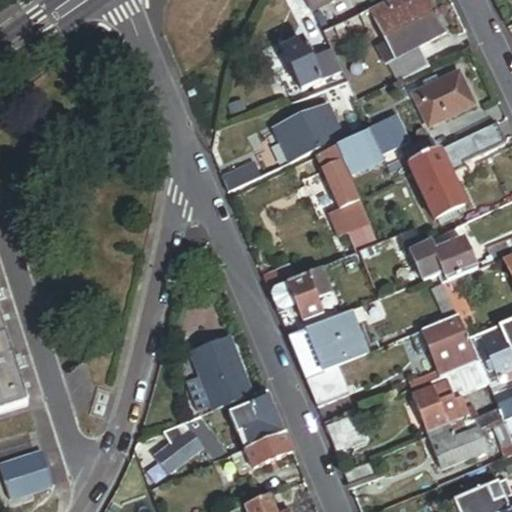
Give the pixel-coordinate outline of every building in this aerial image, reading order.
[(303,0),(311,15),(340,0),(303,0)] [(392,0),(373,9),(379,22),(396,57),(389,60),(399,81),(436,64),(427,43),(448,33),(432,0),(392,0)] [(363,15),(321,35),(327,48),(379,22),(373,9),(363,15)] [(339,73),(333,60),(313,69),(301,41),(281,52),(300,92),(319,83),(339,73)] [(459,76),(413,96),(428,128),(474,108),(459,76)] [(272,132),(290,167),(342,140),(325,106),(272,132)] [(508,145),(498,124),(439,151),(448,172),(508,145)] [(348,176),(381,159),(370,135),(357,141),(356,140),(352,142),(353,143),(337,151),(348,176)] [(407,166),(434,154),(428,141),(402,153),(407,166)] [(335,151),(315,160),(339,213),(327,217),(337,239),(369,225),(347,176),(335,151)] [(448,172),(439,151),(434,154),(407,166),(433,223),(465,208),(448,172)] [(261,181),(254,165),(222,181),(228,197),(261,181)] [(423,246),(423,245),(416,231),(406,235),(413,250),(423,246)] [(452,267),(457,281),(478,272),(466,241),(445,250),(452,267)] [(442,271),(452,267),(445,250),(435,253),(442,271)] [(445,277),(447,284),(456,281),(457,281),(452,267),(442,271),(445,277)] [(269,293),(288,285),(296,282),(290,268),(263,280),(269,293)] [(327,284),(322,271),(309,276),(315,290),(327,284)] [(296,282),(288,285),(269,293),(278,316),(298,308),(304,324),(325,315),(315,290),(309,276),(296,282)] [(447,284),(443,286),(460,319),(469,340),(478,337),(481,335),(456,281),(447,284)] [(339,369),(369,356),(351,314),(307,332),(288,339),(298,364),(306,383),(325,375),(339,369)] [(460,319),(441,326),(442,328),(455,322),(463,339),(453,343),(461,362),(456,364),(460,372),(469,368),(463,354),(473,350),(469,340),(460,319)] [(455,322),(442,328),(449,345),(453,343),(463,339),(455,322)] [(442,328),(441,326),(422,334),(427,347),(430,354),(438,371),(456,364),(449,345),(442,328)] [(0,330),(0,415),(26,407),(0,330)] [(422,334),(412,338),(420,358),(425,356),(422,349),(427,347),(422,334)] [(216,411),(255,393),(230,335),(191,352),(216,411)] [(481,343),(486,354),(494,375),(497,380),(511,373),(511,358),(501,335),(481,343)] [(481,343),(478,337),(469,340),(473,350),(476,358),(486,354),(481,343)] [(461,362),(453,343),(449,345),(456,364),(461,362)] [(425,356),(430,354),(427,347),(422,349),(425,356)] [(469,368),(478,365),(476,358),(473,350),(463,354),(469,368)] [(478,365),(484,379),(494,375),(486,354),(476,358),(478,365)] [(438,371),(441,380),(460,372),(456,364),(438,371)] [(441,380),(431,384),(433,390),(447,385),(454,401),(488,388),(484,379),(478,365),(469,368),(460,372),(441,380)] [(350,394),(339,369),(325,375),(306,383),(317,408),(350,394)] [(511,381),(511,373),(497,380),(500,387),(511,381)] [(449,428),(462,422),(455,403),(454,401),(447,385),(433,390),(413,398),(428,436),(449,428)] [(511,387),(491,396),(496,406),(497,410),(497,411),(511,446),(511,387)] [(286,433),(271,396),(253,404),(261,423),(244,431),(252,448),(286,433)] [(462,401),(455,403),(462,422),(469,419),(462,401)] [(261,423),(253,404),(231,414),(239,433),(244,431),(261,423)] [(462,422),(449,428),(452,436),(455,434),(456,438),(453,439),(454,441),(479,432),(480,435),(492,430),(506,462),(511,459),(511,446),(497,411),(464,425),(462,422)] [(358,414),(326,428),(338,458),(371,445),(358,414)] [(206,423),(201,417),(184,425),(190,433),(206,423)] [(206,423),(190,433),(203,448),(217,437),(206,423)] [(190,433),(184,425),(162,434),(172,447),(190,433)] [(452,436),(449,428),(428,436),(429,440),(442,472),(488,454),(480,435),(479,432),(454,441),(453,439),(452,436)] [(246,451),(252,448),(244,431),(239,433),(246,451)] [(203,448),(190,433),(172,447),(156,459),(169,476),(203,448)] [(294,452),(286,433),(252,448),(246,451),(254,469),(255,470),(294,452)] [(216,463),(234,455),(218,436),(217,437),(203,448),(216,463)] [(246,451),(234,456),(242,474),(254,469),(246,451)] [(40,456),(0,468),(0,476),(9,505),(51,491),(40,456)] [(150,493),(175,482),(169,476),(156,459),(141,468),(150,492),(150,493)] [(381,478),(375,463),(348,475),(348,477),(347,477),(352,490),(381,478)] [(511,511),(511,498),(495,505),(489,490),(455,505),(458,511),(511,511)] [(276,511),(270,497),(246,509),(246,511),(276,511)]
